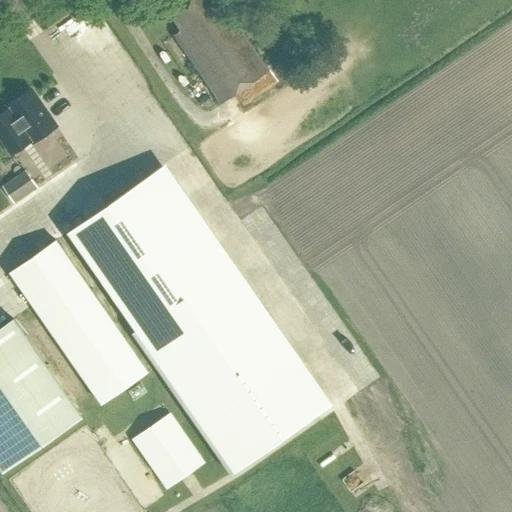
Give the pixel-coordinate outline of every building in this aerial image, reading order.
[(268,71),(233,20),(230,22),(221,9),(216,12),(207,0),(179,0),(167,8),(181,29),(173,35),(220,104),(268,71)] [(57,126),(31,88),(7,105),(9,108),(0,114),(0,136),(12,154),(32,140),(33,142),(57,126)] [(3,162),(10,172),(22,164),(15,154),(3,162)] [(165,164),(68,232),(234,471),(332,403),(165,164)] [(2,184),(14,202),(38,185),(26,168),(2,184)] [(101,403),(148,371),(56,239),(10,272),(101,403)] [(86,423),(17,321),(0,332),(0,472),(4,479),(86,423)] [(170,414),(134,439),(167,487),(203,462),(170,414)]
